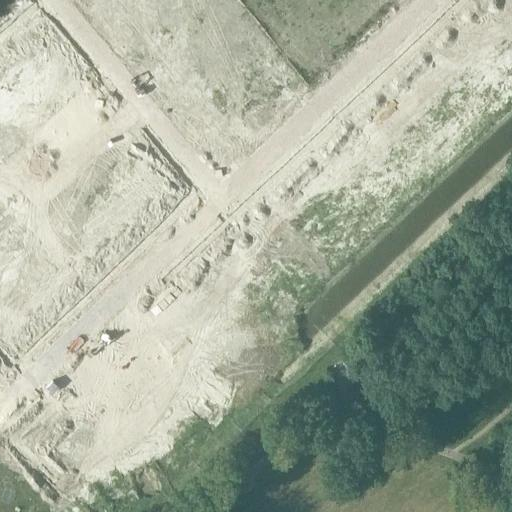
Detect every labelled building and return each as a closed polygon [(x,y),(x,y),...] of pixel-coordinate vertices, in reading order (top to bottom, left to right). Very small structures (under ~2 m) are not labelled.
[(150,11),(129,28),(146,45),(177,19),(163,2),(165,0),(144,0),(142,2),(150,11)] [(306,49),(330,27),(307,0),(292,0),(277,13),(306,49)] [(511,2),(509,0),(493,0),(484,9),(511,39),(511,38),(511,2)] [(483,7),(464,24),(481,46),(474,52),(492,71),(501,62),(495,55),(511,39),(483,9),(483,7)] [(177,19),(146,45),(161,64),(181,48),(188,57),(208,41),(199,31),(192,37),(177,19)] [(33,24),(16,40),(17,42),(45,71),(62,54),(33,24)] [(17,42),(2,56),(30,85),(45,71),(17,42)] [(2,56),(0,57),(0,83),(15,99),(30,85),(2,56)] [(429,57),(412,73),(441,105),(458,89),(467,93),(474,87),(457,68),(448,77),(429,57)] [(210,83),(192,101),(207,119),(239,93),(224,76),(231,70),(223,59),(204,76),(210,83)] [(413,76),(396,92),(411,111),(404,118),(422,136),(431,127),(425,120),(441,105),(413,76)] [(71,81),(63,88),(68,93),(76,86),(71,81)] [(0,112),(15,99),(0,83),(0,112)] [(63,88),(57,95),(62,99),(68,93),(63,88)] [(239,93),(207,119),(223,138),(243,124),(250,131),(269,115),(261,105),(253,111),(239,93)] [(36,118),(35,119),(39,123),(45,117),(41,113),(36,118)] [(35,119),(29,125),(33,130),(39,123),(35,119)] [(351,145),(342,155),(356,170),(367,159),(372,164),(393,146),(367,119),(352,132),(355,134),(347,142),(351,145)] [(126,140),(119,147),(123,152),(130,144),(126,140)] [(6,141),(0,145),(0,147),(3,151),(10,145),(6,141)] [(119,147),(113,153),(117,158),(123,152),(119,147)] [(159,157),(142,174),(170,203),(171,204),(188,188),(159,157)] [(95,167),(87,174),(92,179),(99,171),(95,167)] [(315,168),(297,185),(325,215),(342,199),(351,203),(358,197),(340,178),(334,185),(315,168)] [(87,174),(81,181),(86,185),(92,179),(87,174)] [(142,174),(128,187),(155,216),(170,203),(142,174)] [(297,185),(280,202),(295,221),(288,228),(306,246),(315,237),(309,230),(325,215),(297,185)] [(128,187),(112,202),(140,231),(155,216),(128,187)] [(62,196),(54,203),(58,208),(66,201),(62,196)] [(112,202),(95,218),(123,247),(124,248),(141,232),(140,231),(112,202)] [(54,203),(46,210),(51,215),(58,208),(54,203)] [(7,204),(2,209),(12,218),(17,214),(7,204)] [(95,218),(81,232),(108,261),(123,247),(95,218)] [(249,227),(231,245),(261,275),(279,258),(284,266),(294,257),(277,239),(270,245),(249,227)] [(25,228),(21,232),(30,240),(34,236),(25,228)] [(81,232),(64,248),(92,278),(110,262),(108,261),(81,232)] [(34,236),(30,240),(38,249),(43,245),(34,236)] [(231,245),(216,262),(233,280),(224,288),(242,307),(251,298),(244,292),(261,275),(231,245)] [(60,266),(55,271),(63,278),(67,274),(60,266)] [(67,274),(63,278),(70,286),(74,282),(67,274)] [(1,276),(0,276),(0,308),(16,293),(1,276)] [(171,303),(164,310),(198,346),(199,345),(214,331),(222,340),(223,341),(243,321),(215,292),(206,300),(203,297),(202,299),(201,299),(189,286),(182,293),(181,293),(171,303)] [(17,294),(0,309),(0,337),(31,309),(17,294)] [(31,309),(0,337),(0,341),(13,355),(46,324),(31,309)] [(218,360),(210,367),(220,378),(225,383),(233,376),(228,370),(218,360)] [(0,428),(0,511),(59,511),(72,500),(0,428)]
